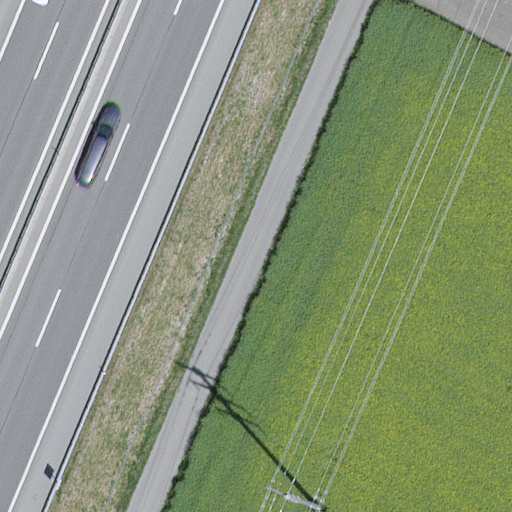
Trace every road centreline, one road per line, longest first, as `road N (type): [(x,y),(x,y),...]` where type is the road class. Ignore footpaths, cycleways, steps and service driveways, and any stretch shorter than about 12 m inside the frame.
road 1 (track): [(356,0),(140,511)]
road 2 (motorway): [(0,432),(180,0)]
road 3 (motorway): [(67,0),(0,162)]
